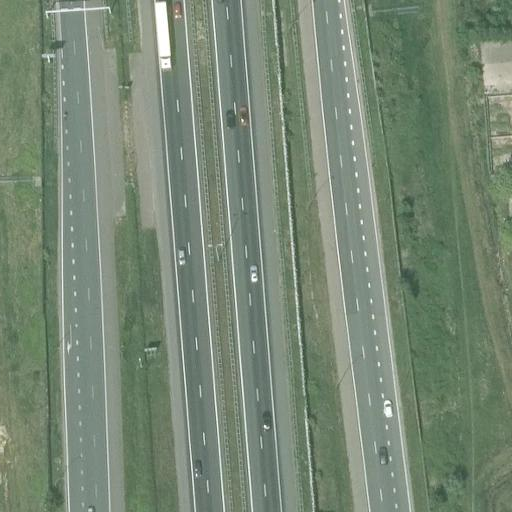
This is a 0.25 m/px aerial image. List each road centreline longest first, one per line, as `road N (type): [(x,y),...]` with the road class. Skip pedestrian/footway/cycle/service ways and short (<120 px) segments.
road 1 (trunk): [(380,511),(323,0)]
road 2 (motorway): [(168,0),(208,511)]
road 3 (motorway): [(264,511),(224,0)]
road 4 (trunk): [(70,0),(94,511)]
road 5 (track): [(440,0),(483,314),(511,411)]
